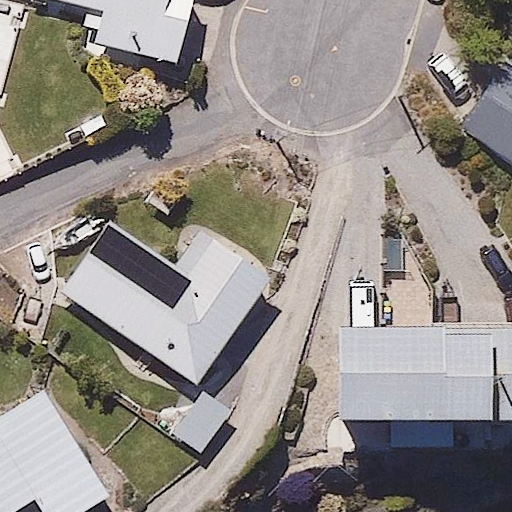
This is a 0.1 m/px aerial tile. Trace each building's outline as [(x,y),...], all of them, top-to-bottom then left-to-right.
[(102,0),(105,1),(95,46),(175,65),(190,0),(102,0)] [(511,55),(464,118),(511,154),(511,55)] [(110,217),(68,284),(205,369),(268,268),(202,227),(181,260),(110,217)] [(511,316),(335,317),(335,401),(511,400),(511,316)] [(111,475),(40,368),(0,394),(0,511),(4,511),(44,487),(59,509),(111,475)] [(234,402),(202,380),(179,412),(211,434),(234,402)]
